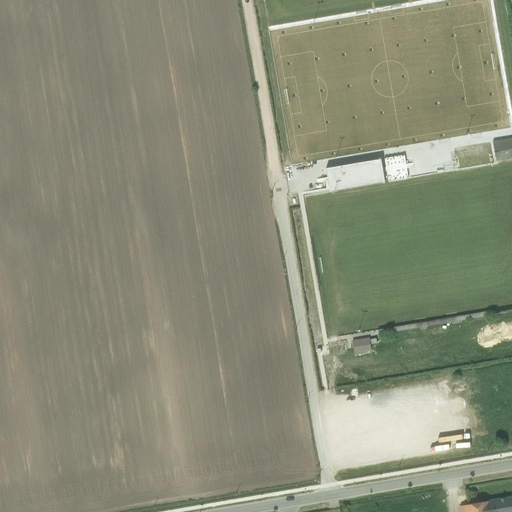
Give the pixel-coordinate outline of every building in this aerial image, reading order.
[(399,2),(375,5),(376,13),(400,10),(399,2)] [(511,138),(492,142),(495,162),(511,159),(511,138)] [(325,168),(329,191),(384,182),(382,174),(387,173),(386,168),(381,169),(380,159),(325,168)] [(289,193),(290,206),(299,205),(298,192),(289,193)] [(371,351),(368,337),(352,340),(354,354),(371,351)] [(511,511),(511,499),(511,497),(460,506),(460,511),(511,511)]
